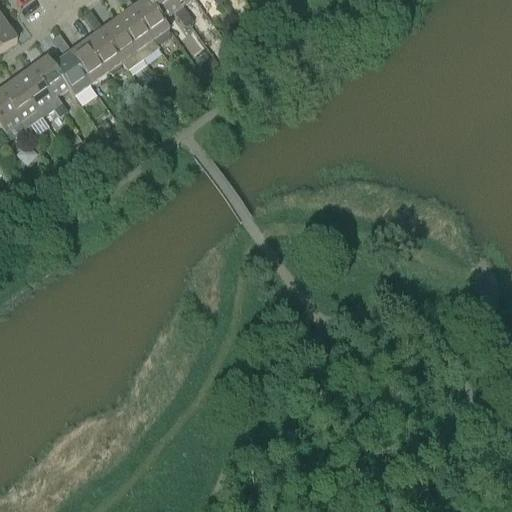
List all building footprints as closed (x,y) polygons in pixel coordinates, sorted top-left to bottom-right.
[(163,24),(174,16),(178,13),(169,0),(143,0),(146,2),(163,24)] [(179,23),(187,18),(182,10),(194,2),(192,0),(169,0),(178,13),(174,16),(179,23)] [(222,0),(212,0),(211,1),(216,8),(224,2),(222,0)] [(115,24),(143,63),(158,52),(153,44),(130,13),(133,11),(127,2),(121,7),(127,16),(115,24)] [(130,13),(153,44),(156,41),(159,45),(163,46),(172,40),(167,33),(169,32),(163,24),(146,2),(133,11),(130,13)] [(89,30),(96,25),(90,16),(83,21),(89,30)] [(187,18),(179,23),(185,31),(193,25),(187,18)] [(99,35),(121,66),(127,74),(143,63),(115,24),(102,33),(99,35)] [(95,38),(83,47),(106,77),(111,78),(119,73),(120,67),(121,66),(99,35),(102,33),(96,25),(89,30),(95,38)] [(0,30),(0,55),(16,43),(5,27),(0,30)] [(258,27),(248,34),(254,42),(256,45),(266,38),(264,35),(258,27)] [(52,43),(58,52),(65,47),(58,38),(52,43)] [(64,60),(52,69),(68,91),(68,92),(74,100),(90,88),(68,58),(71,55),(65,47),(58,52),(64,60)] [(83,47),(71,55),(68,58),(90,88),(106,77),(83,47)] [(56,100),(68,92),(68,91),(52,69),(47,61),(31,72),(53,103),(48,106),(54,114),(62,108),(56,100)] [(211,62),(202,69),(209,78),(218,71),(211,62)] [(42,122),(54,114),(48,106),(53,103),(31,72),(15,84),(42,122)] [(30,130),(42,122),(15,84),(0,94),(0,95),(21,125),(17,128),(23,136),(30,130)] [(0,130),(10,145),(23,136),(17,128),(21,125),(0,95),(0,130)] [(67,115),(62,108),(54,114),(59,121),(67,115)] [(36,137),(30,130),(23,136),(28,143),(36,137)] [(112,131),(102,138),(108,147),(110,150),(120,143),(118,140),(112,131)] [(79,165),(85,173),(95,166),(89,158),(79,165)] [(77,177),(71,169),(61,176),(67,184),(77,177)]
